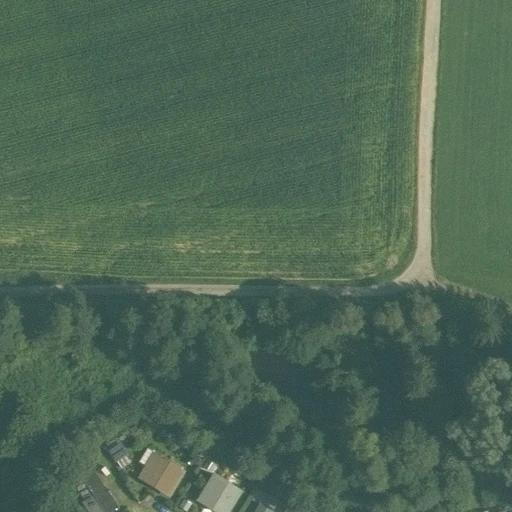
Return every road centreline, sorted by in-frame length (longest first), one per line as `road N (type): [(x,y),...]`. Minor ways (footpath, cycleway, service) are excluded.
road 1 (track): [(416,279),(386,290),(0,292)]
road 2 (track): [(431,0),(416,279)]
road 3 (track): [(416,279),(474,511)]
